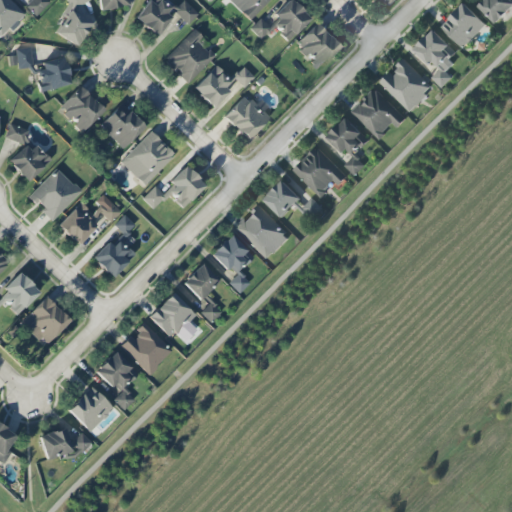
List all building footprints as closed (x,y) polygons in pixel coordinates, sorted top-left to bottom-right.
[(0,0),(0,36),(0,37),(8,28),(11,31),(26,14),(10,0),(0,0)] [(30,0),(24,7),(36,18),(49,3),(45,0),(30,0)] [(90,2),(88,0),(67,0),(72,10),(90,2)] [(97,0),(99,11),(127,7),(126,0),(97,0)] [(198,14),(184,1),(174,11),(161,0),(160,0),(154,7),(149,2),(134,17),(155,36),(175,14),(187,25),(198,14)] [(269,0),(226,0),(250,21),(269,0)] [(310,19),(289,0),(266,25),(260,19),(250,30),(261,41),(273,28),(288,42),(310,19)] [(511,5),(511,1),(510,0),(484,0),(477,7),(494,24),(511,5)] [(440,28),(463,49),(486,25),(463,4),(440,28)] [(55,34),(77,47),(92,23),(70,10),(55,34)] [(340,47),(315,23),(294,45),(308,59),(307,61),(317,70),(340,47)] [(162,61),(186,85),(214,57),(198,41),(202,38),(194,30),(162,61)] [(442,89),(451,78),(446,73),(453,65),(449,61),(456,52),(432,30),(412,52),(428,65),(431,62),(439,70),(431,79),(442,89)] [(9,67),(31,67),(31,48),(15,49),(15,56),(9,57),(9,67)] [(41,93),(71,84),(62,56),(41,63),(42,69),(34,72),(41,93)] [(408,113),(432,90),(403,59),(391,71),(379,82),(408,113)] [(192,88),(211,108),(236,85),(217,65),(192,88)] [(253,77),(242,67),(232,77),(244,88),(253,77)] [(82,133),(104,110),(79,86),(57,109),(82,133)] [(378,140),(393,125),(396,128),(405,119),(375,88),(351,112),(378,140)] [(269,118),(244,95),(223,118),(247,141),(269,118)] [(123,150),(144,127),(121,105),(100,128),(123,150)] [(362,133),(345,118),(326,137),(349,158),(363,144),(357,139),(362,133)] [(24,146),(29,131),(9,124),(4,138),(24,146)] [(143,186),(174,157),(151,132),(119,161),(143,186)] [(50,162),(32,141),(8,163),(27,183),(50,162)] [(320,198),(335,183),(338,186),(348,176),(317,146),(293,172),(320,198)] [(343,166),(355,177),(365,166),(353,156),(343,166)] [(205,185),(185,167),(161,193),(154,186),(142,199),(154,210),(168,195),(183,209),(205,185)] [(28,198),(53,221),(80,192),(55,169),(28,198)] [(301,199),(282,181),(263,201),(281,219),(301,199)] [(323,209),(312,199),(302,210),(313,220),(323,209)] [(256,206),(234,229),(266,260),(289,237),(256,206)] [(134,255),(127,248),(132,243),(125,237),(135,226),(123,215),(113,226),(123,234),(112,246),(107,242),(91,259),(112,279),(134,255)] [(211,255),(234,276),(252,256),(229,235),(211,255)] [(0,273),(9,265),(0,255),(0,273)] [(219,282),(202,264),(182,282),(199,301),(219,282)] [(0,304),(2,302),(17,316),(39,293),(18,273),(3,289),(7,293),(0,299),(0,304)] [(249,283),(239,273),(228,284),(239,294),(249,283)] [(194,316),(172,293),(148,317),(169,340),(194,316)] [(69,321),(44,297),(20,323),(45,346),(69,321)] [(199,313),(210,323),(220,313),(209,302),(199,313)] [(171,352),(143,324),(130,337),(129,336),(119,347),(149,375),(171,352)] [(126,408),(134,400),(123,389),(137,375),(114,352),(92,373),(126,408)] [(89,433),(112,409),(89,387),(66,411),(89,433)] [(0,463),(2,465),(10,453),(6,450),(15,436),(0,426),(0,463)] [(38,437),(46,461),(62,455),(64,459),(89,450),(84,435),(68,440),(63,428),(38,437)]
